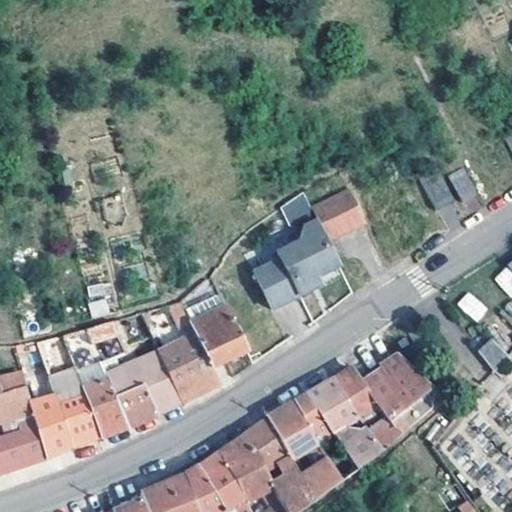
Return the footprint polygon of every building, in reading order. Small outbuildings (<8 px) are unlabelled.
[(482,199),(470,173),(453,181),(466,207),(482,199)] [(455,206),(440,174),(422,183),(437,215),(455,206)] [(317,214),(324,226),(333,245),(371,227),(356,195),(317,214)] [(296,289),(302,302),(326,291),(322,283),(346,270),(333,245),(324,226),(303,235),(298,251),(283,257),(286,264),(285,265),(296,289)] [(296,289),(285,265),(260,277),(278,314),(302,302),(296,289)] [(493,279),(510,299),(511,296),(511,275),(505,268),(493,279)] [(455,308),(480,321),(489,305),(464,291),(455,308)] [(106,298),(89,303),(93,318),(110,313),(106,298)] [(231,311),(227,300),(190,317),(195,327),(231,311)] [(214,373),(195,327),(190,317),(185,305),(176,308),(174,308),(189,343),(162,355),(167,369),(184,409),(203,400),(221,390),(214,373)] [(195,327),(214,373),(233,364),(251,355),(231,311),(195,327)] [(410,345),(405,337),(397,342),(402,350),(410,345)] [(40,346),(51,381),(52,384),(79,374),(67,338),(40,346)] [(511,356),(494,340),(481,354),(498,371),(511,356)] [(385,364),(366,376),(396,419),(399,417),(406,411),(439,383),(418,366),(398,351),(384,360),(385,364)] [(148,397),(158,420),(172,414),(184,409),(167,369),(162,355),(127,372),(111,379),(112,383),(121,409),(148,397)] [(372,423),(388,445),(408,430),(399,417),(396,419),(366,376),(356,363),(347,368),(337,374),(364,411),(372,423)] [(364,411),(337,374),(325,381),(312,389),(339,428),(364,411)] [(48,463),(33,408),(26,377),(0,381),(0,429),(19,424),(23,440),(0,445),(0,479),(16,474),(41,466),(48,463)] [(52,384),(51,381),(42,384),(47,403),(33,408),(48,463),(60,457),(73,452),(57,400),(52,384)] [(112,383),(85,393),(102,441),(123,433),(158,420),(148,397),(121,409),(112,383)] [(347,476),(364,463),(348,440),(339,428),(312,389),(305,393),(300,397),(324,439),(335,457),(347,476)] [(102,441),(85,393),(84,390),(57,400),(73,452),(87,447),(102,441)] [(297,455),(324,439),(300,397),(285,406),(274,413),(297,455)] [(416,423),(406,411),(399,417),(408,430),(416,423)] [(293,511),(297,511),(320,497),(307,472),(297,455),(274,413),(260,423),(250,429),(293,511)] [(372,423),(348,440),(364,463),(388,445),(372,423)] [(224,448),(254,500),(268,491),(276,502),(261,511),(293,511),(250,429),(233,442),(224,448)] [(233,511),(260,511),(254,500),(224,448),(214,455),(204,461),(232,509),(233,511)] [(320,497),(347,476),(335,457),(307,472),(320,497)] [(204,511),(222,511),(232,509),(204,461),(196,466),(190,469),(204,511)] [(204,511),(190,469),(166,480),(146,489),(147,494),(154,511),(204,511)] [(116,507),(118,511),(154,511),(147,494),(128,502),(116,507)] [(342,511),(348,508),(340,497),(326,508),(329,511),(342,511)] [(475,511),(470,500),(458,506),(461,511),(475,511)]
